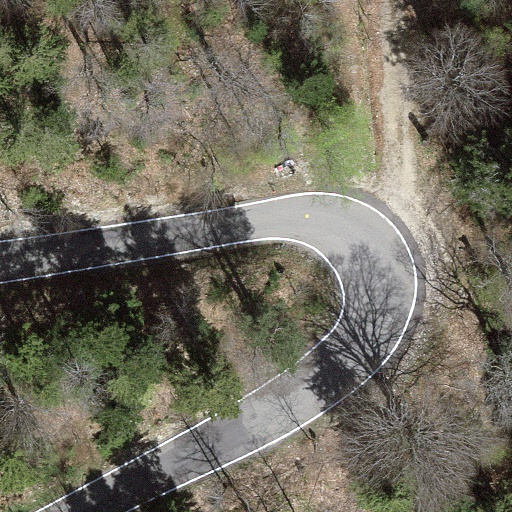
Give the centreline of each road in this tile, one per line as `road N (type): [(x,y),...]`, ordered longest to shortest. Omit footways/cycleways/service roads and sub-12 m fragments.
road 1 (tertiary): [(81,511),(335,367),(368,319),(364,262),(335,230),(291,219),(0,262)]
road 2 (track): [(390,0),(407,159),(401,189),(352,245)]
